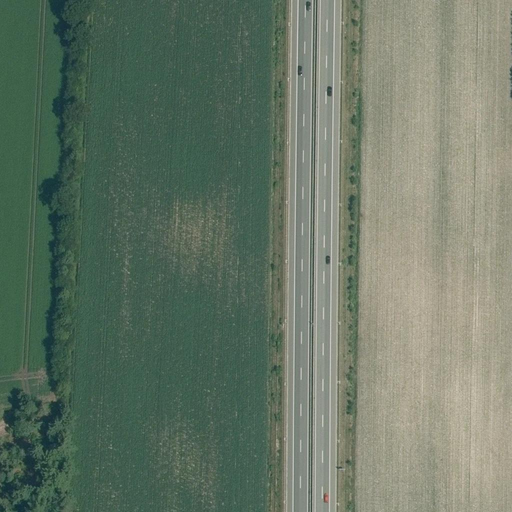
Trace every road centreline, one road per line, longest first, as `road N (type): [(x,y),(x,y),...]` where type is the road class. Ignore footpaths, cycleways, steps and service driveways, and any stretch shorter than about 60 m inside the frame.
road 1 (motorway): [(323,511),(329,0)]
road 2 (motorway): [(308,0),(303,511)]
